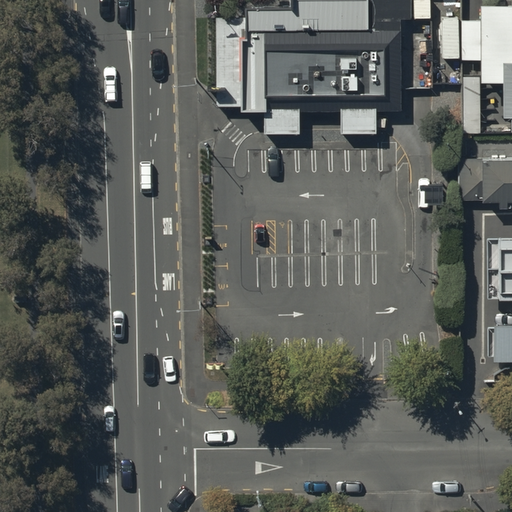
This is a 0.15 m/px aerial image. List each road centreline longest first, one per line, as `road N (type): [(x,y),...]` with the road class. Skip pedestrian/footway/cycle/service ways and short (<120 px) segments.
road 1 (secondary): [(127,0),(140,450)]
road 2 (unclassified): [(511,446),(140,450)]
